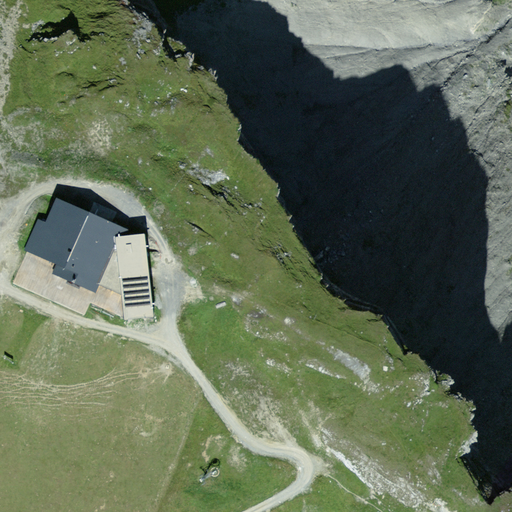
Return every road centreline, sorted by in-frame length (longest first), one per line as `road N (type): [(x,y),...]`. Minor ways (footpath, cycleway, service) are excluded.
road 1 (track): [(0,287),(77,320),(164,342),(239,433),(303,462),(298,485),(250,511)]
road 2 (track): [(176,349),(162,249),(115,199),(39,189),(0,243)]
